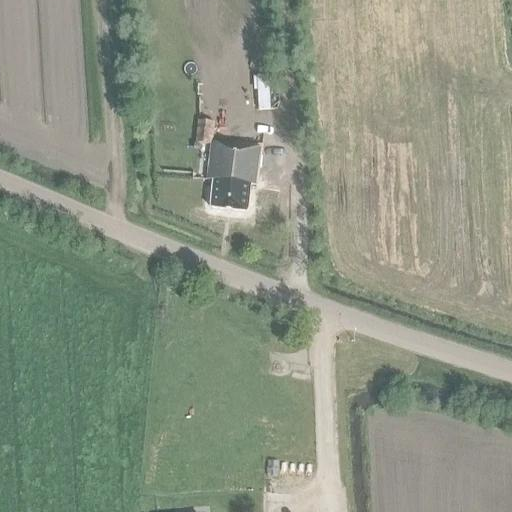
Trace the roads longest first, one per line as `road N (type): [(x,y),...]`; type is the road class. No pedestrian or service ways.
road 1 (tertiary): [(511,372),(0,182)]
road 2 (track): [(288,0),(305,301)]
road 3 (track): [(117,231),(105,0)]
road 4 (track): [(338,511),(325,381),(329,309)]
